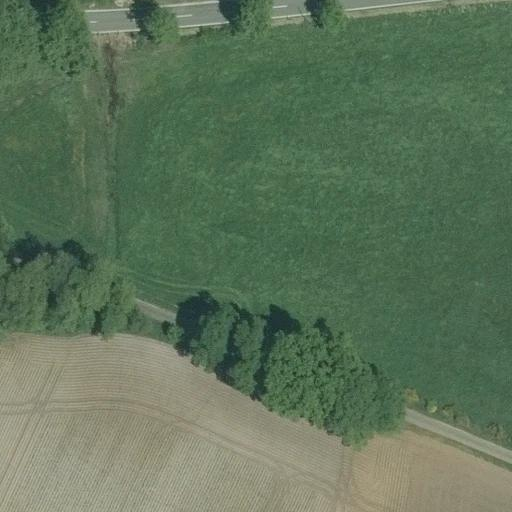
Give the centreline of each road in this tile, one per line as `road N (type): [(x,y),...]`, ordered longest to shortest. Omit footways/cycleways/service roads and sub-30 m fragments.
road 1 (residential): [(511,461),(0,246)]
road 2 (tertiary): [(380,0),(0,24)]
